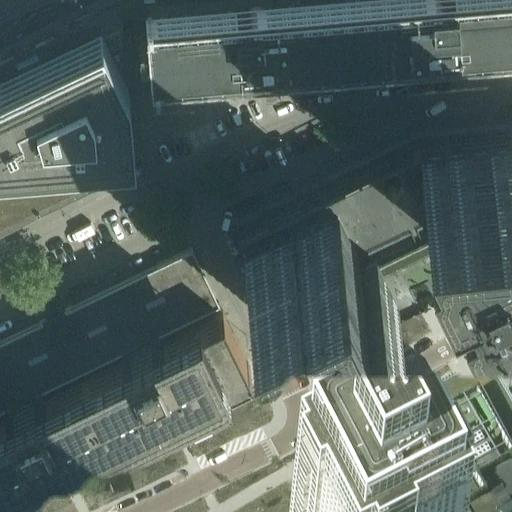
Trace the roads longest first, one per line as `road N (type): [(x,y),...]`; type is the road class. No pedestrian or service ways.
road 1 (residential): [(426,103),(336,105),(260,128),(180,168)]
road 2 (residential): [(202,214),(426,103)]
road 3 (residential): [(309,428),(202,214)]
road 4 (residential): [(0,311),(202,214)]
road 5 (residential): [(309,428),(490,325)]
road 6 (residential): [(180,168),(0,254)]
road 7 (residential): [(148,511),(309,428)]
